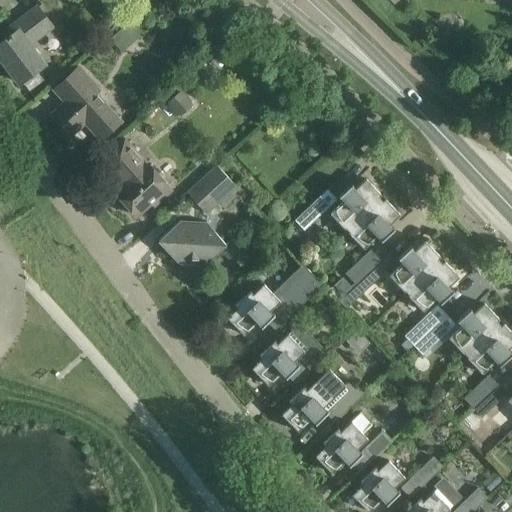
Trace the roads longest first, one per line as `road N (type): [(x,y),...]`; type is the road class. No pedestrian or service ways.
road 1 (residential): [(147,311),(314,511)]
road 2 (residential): [(147,311),(0,125)]
road 3 (residential): [(511,297),(374,154)]
road 4 (primary): [(511,210),(393,87)]
road 5 (primary): [(276,0),(393,87)]
